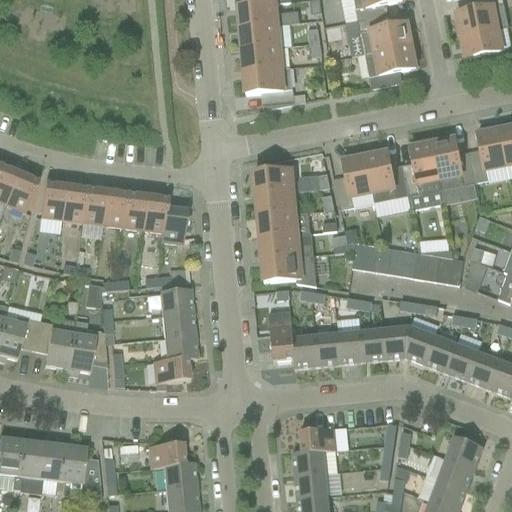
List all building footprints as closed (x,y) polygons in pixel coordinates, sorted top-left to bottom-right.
[(290,7),(289,0),(236,0),(237,12),(275,8),(290,7)] [(352,0),(357,26),(383,21),(380,9),(399,6),(402,5),(400,0),(352,0)] [(504,20),(500,0),(486,0),(475,2),(477,13),(455,18),(460,40),(497,33),(495,22),(504,20)] [(311,19),(321,17),(319,4),(309,5),(311,19)] [(277,30),(275,8),(237,12),(239,33),(277,30)] [(411,50),(408,34),(406,27),(385,32),(383,21),(357,26),(364,59),(411,50)] [(279,51),(277,30),(239,33),(241,55),(279,51)] [(307,34),(309,48),(319,47),(317,33),(307,34)] [(501,55),(497,33),(460,40),(464,63),(486,58),(488,70),(511,64),(511,58),(511,53),(501,55)] [(321,61),(319,47),(309,48),(311,62),(321,61)] [(415,72),(411,50),(364,59),(371,93),(396,88),(394,77),(415,72)] [(281,73),(279,51),(241,55),(243,76),(281,73)] [(291,92),(290,73),(290,72),(281,73),(243,76),(246,99),(266,97),(268,114),(293,109),(291,92)] [(511,131),(499,134),(506,171),(511,169),(511,131)] [(506,171),(499,134),(476,138),(480,160),(469,162),(474,187),(487,185),(485,175),(506,171)] [(474,187),(469,162),(458,164),(454,143),(431,147),(441,194),(474,187)] [(441,194),(431,147),(409,152),(413,173),(402,176),(407,200),(410,215),(444,208),(443,207),(441,194)] [(391,178),(387,159),(387,156),(364,161),(373,208),(374,208),(374,207),(407,200),(402,176),(391,178)] [(373,208),(364,161),(342,165),(346,187),(335,189),(340,214),(352,212),(353,215),(374,210),(374,208),(373,208)] [(0,207),(5,209),(18,178),(0,170),(0,207)] [(253,177),(255,200),(293,197),(291,174),(253,177)] [(37,186),(18,178),(5,209),(24,218),(37,186)] [(329,192),(326,178),(316,180),(319,194),(329,192)] [(59,224),(64,190),(43,188),(39,222),(59,224)] [(80,227),(84,193),(64,190),(59,224),(80,227)] [(100,229),(105,195),(84,193),(80,227),(100,229)] [(121,232),(125,198),(105,195),(100,229),(121,232)] [(295,218),(293,197),(255,200),(257,222),(295,218)] [(141,235),(146,200),(125,198),(121,232),(141,235)] [(166,203),(146,200),(141,235),(160,237),(160,238),(162,238),(165,212),(166,203)] [(333,213),(331,200),(321,202),(323,215),(333,213)] [(186,215),(165,212),(162,238),(160,238),(159,246),(181,249),(186,215)] [(306,217),(295,218),(257,222),(259,243),(308,238),(307,231),(306,217)] [(484,237),(488,224),(479,221),(474,233),(484,237)] [(321,228),(322,236),(335,235),(335,227),(321,228)] [(308,238),(259,243),(261,265),(311,260),(309,238),(308,238)] [(347,249),(345,239),(331,242),(333,252),(334,257),(354,256),(355,248),(347,249)] [(363,275),(368,250),(355,248),(351,273),(363,275)] [(375,277),(379,252),(368,250),(363,275),(375,277)] [(16,267),(19,254),(10,252),(7,265),(16,267)] [(387,279),(391,254),(379,252),(375,277),(387,279)] [(474,252),(470,265),(480,267),(484,255),(474,252)] [(399,281),(403,256),(391,254),(387,279),(399,281)] [(30,271),(33,258),(25,256),(21,268),(30,271)] [(411,282),(415,258),(403,256),(399,281),(411,282)] [(511,279),(511,256),(503,277),(507,278),(507,277),(511,279)] [(423,284),(427,260),(415,258),(411,282),(423,284)] [(296,288),(316,291),(313,260),(311,260),(261,265),(263,287),(295,284),(296,288)] [(435,286),(439,261),(427,260),(423,284),(435,286)] [(446,288),(450,263),(439,261),(435,286),(446,288)] [(462,265),(450,263),(446,288),(458,290),(462,265)] [(476,280),(480,267),(470,265),(467,277),(476,280)] [(73,280),(75,271),(62,269),(61,278),(73,280)] [(86,282),(87,273),(75,271),(73,280),(86,282)] [(170,286),(188,286),(188,272),(170,272),(170,286)] [(511,303),(511,279),(507,277),(507,278),(497,304),(509,308),(511,303)] [(169,281),(156,282),(157,292),(169,291),(169,281)] [(156,282),(144,283),(145,293),(157,292),(156,282)] [(126,285),(114,286),(115,295),(127,294),(126,285)] [(115,295),(114,286),(101,287),(102,291),(102,296),(115,295)] [(87,289),(86,297),(99,299),(98,296),(102,296),(102,291),(87,289)] [(158,297),(161,321),(191,318),(189,294),(158,297)] [(289,303),(288,295),(275,296),(276,305),(289,303)] [(311,306),(313,297),(300,295),(299,304),(311,306)] [(325,299),(313,297),(311,306),(324,308),(325,299)] [(358,313),(359,305),(347,303),(346,311),(358,313)] [(372,307),(359,305),(358,313),(370,315),(372,307)] [(412,316),(413,307),(400,305),(399,314),(412,316)] [(437,311),(413,307),(412,316),(436,320),(437,311)] [(100,313),(101,326),(110,325),(109,313),(100,313)] [(193,340),(191,318),(161,321),(163,343),(193,340)] [(463,330),(465,321),(452,319),(451,328),(463,330)] [(32,355),(38,326),(15,321),(14,327),(3,324),(0,333),(0,365),(3,366),(4,361),(15,364),(19,352),(32,355)] [(477,323),(465,321),(463,330),(476,332),(477,323)] [(54,377),(65,379),(73,326),(62,324),(61,331),(38,326),(32,355),(45,358),(43,370),(55,372),(54,377)] [(110,325),(101,326),(102,337),(102,339),(111,338),(110,325)] [(103,348),(102,337),(84,334),(85,328),(73,326),(65,379),(76,381),(77,376),(88,378),(90,365),(105,368),(103,348)] [(508,341),(511,332),(499,328),(496,337),(508,341)] [(292,341),(291,330),(269,332),(272,366),(293,364),(294,374),(295,373),(292,341)] [(405,363),(409,331),(380,334),(383,365),(405,363)] [(426,371),(437,342),(409,331),(405,363),(426,371)] [(383,365),(380,334),(358,336),(361,367),(383,365)] [(361,367),(358,336),(336,339),(339,369),(361,367)] [(339,369),(336,339),(314,341),(317,371),(339,369)] [(195,364),(193,340),(163,343),(165,365),(165,367),(186,365),(195,364)] [(317,371),(314,341),(293,343),(292,341),(295,373),(317,371)] [(447,379),(458,350),(437,342),(426,371),(447,379)] [(468,386),(479,358),(458,350),(447,379),(468,386)] [(110,358),(112,371),(120,370),(119,357),(110,358)] [(489,394),(499,366),(479,358),(468,386),(489,394)] [(188,385),(186,365),(165,367),(165,365),(152,366),(154,387),(154,388),(163,387),(188,385)] [(511,395),(511,370),(499,366),(489,394),(509,402),(511,395)] [(122,383),(120,370),(112,371),(113,383),(122,383)] [(122,383),(113,383),(114,392),(123,393),(122,383)] [(387,428),(386,439),(394,440),(396,429),(387,428)] [(292,458),(292,460),(322,457),(334,456),(335,455),(335,453),(333,433),(299,437),(301,457),(292,458)] [(401,436),(399,448),(408,449),(409,437),(401,436)] [(453,441),(445,463),(474,474),(482,452),(453,441)] [(16,481),(20,445),(0,442),(0,492),(18,495),(20,482),(16,481)] [(37,484),(41,448),(20,445),(16,481),(20,482),(18,495),(40,498),(41,484),(37,484)] [(58,486),(63,450),(41,448),(37,484),(41,484),(55,486),(53,499),(61,500),(63,487),(58,486)] [(149,473),(192,468),(192,467),(183,468),(181,448),(147,451),(149,473)] [(406,462),(408,449),(399,448),(397,461),(406,462)] [(100,505),(96,464),(84,463),(85,453),(63,450),(58,486),(63,487),(61,500),(100,505)] [(322,457),(292,460),(294,482),(325,479),(322,457)] [(466,495),(474,474),(445,463),(433,458),(425,480),(437,484),(466,495)] [(111,463),(102,464),(103,477),(112,476),(111,463)] [(382,463),(380,474),(390,475),(391,465),(382,463)] [(195,492),(193,469),(192,468),(149,473),(162,472),(164,495),(195,492)] [(380,474),(379,485),(388,486),(390,475),(380,474)] [(113,488),(112,476),(103,477),(104,489),(113,488)] [(327,502),(325,479),(294,482),(296,505),(327,502)] [(394,483),(393,495),(402,496),(403,484),(394,483)] [(444,511),(459,511),(466,495),(437,484),(429,506),(444,511)] [(196,511),(195,492),(164,495),(165,511),(196,511)] [(400,507),(402,496),(393,495),(391,506),(400,507)] [(327,511),(327,502),(296,505),(296,511),(327,511)]
